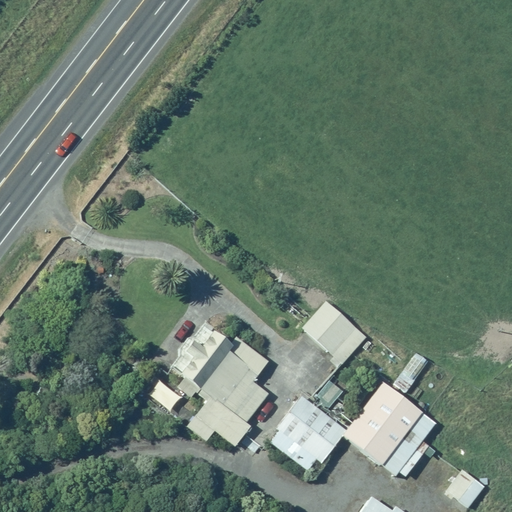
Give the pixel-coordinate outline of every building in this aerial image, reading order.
[(327,301),(301,330),(332,357),(330,360),(340,370),(369,338),(327,301)] [(182,352),(170,368),(208,399),(186,426),(206,443),(214,433),(234,450),(246,435),(258,444),(268,431),(251,417),(269,394),(255,382),(271,362),(239,336),(233,342),(205,319),(179,350),(182,352)] [(417,353),(393,388),(407,397),(430,363),(417,353)] [(196,400),(158,372),(140,395),(179,424),(196,400)] [(287,377),(274,394),(284,401),(296,384),(287,377)] [(384,384),(344,439),(388,473),(385,478),(391,482),(398,474),(406,480),(430,448),(424,444),(439,424),(384,384)] [(345,430),(302,397),(277,429),(280,432),(271,444),(308,474),(318,462),(322,466),(343,441),(339,438),(345,430)] [(462,469),(443,494),(451,500),(451,499),(468,511),(487,488),(462,469)] [(391,511),(371,498),(361,511),(403,511),(396,506),(392,511),(391,511)]
